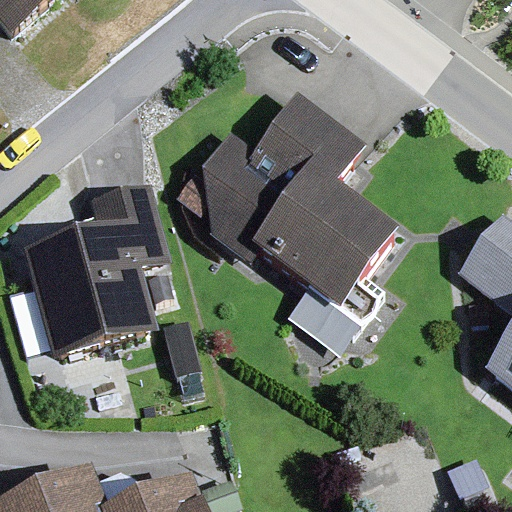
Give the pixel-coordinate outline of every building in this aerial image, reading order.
[(0,0),(0,33),(13,48),(67,0),(0,0)] [(184,211),(343,328),(405,244),(341,197),(369,160),(299,108),(257,165),(231,147),(184,211)] [(99,238),(22,260),(54,372),(158,342),(141,281),(173,272),(151,195),(91,211),(99,238)] [(511,235),(503,228),(461,284),(511,322),(511,340),(484,377),(511,397),(511,235)] [(104,511),(91,480),(10,511),(104,511)] [(201,511),(192,490),(137,511),(201,511)]
